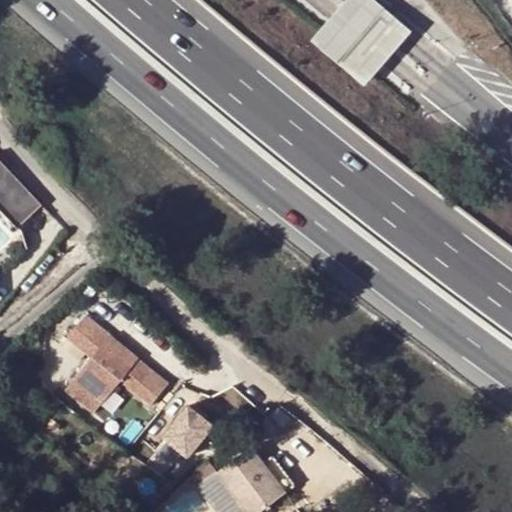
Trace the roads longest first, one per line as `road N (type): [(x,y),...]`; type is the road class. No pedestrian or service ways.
road 1 (motorway): [(65,0),(291,201),(511,362)]
road 2 (residential): [(417,511),(251,378),(0,129)]
road 3 (motorway): [(511,264),(328,132),(180,0)]
road 4 (motorway): [(511,134),(338,0)]
